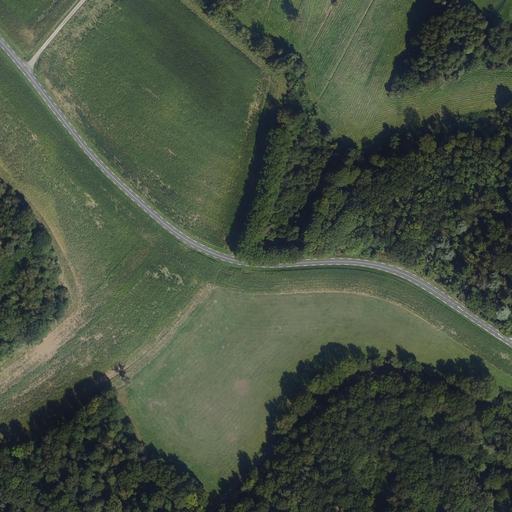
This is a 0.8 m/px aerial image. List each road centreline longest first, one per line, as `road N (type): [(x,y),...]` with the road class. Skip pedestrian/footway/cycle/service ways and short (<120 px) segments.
road 1 (tertiary): [(25,70),(112,180),(183,239),(240,262),(387,268),(511,345)]
road 2 (unclassified): [(511,405),(424,381),(366,381),(311,416),(214,511)]
